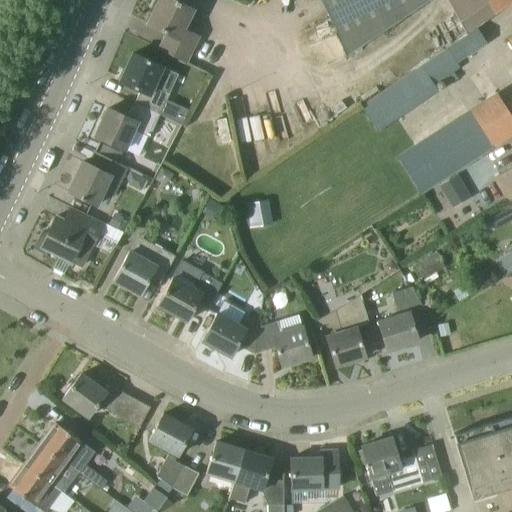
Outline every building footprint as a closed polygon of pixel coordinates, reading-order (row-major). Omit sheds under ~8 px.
[(158,0),(146,24),(164,33),(165,33),(158,48),(187,62),(195,47),(200,50),(204,41),(200,39),(200,37),(185,29),(194,11),(172,0),(158,0)] [(320,0),(348,56),(428,0),(320,0)] [(475,28),(511,3),(511,0),(448,0),(455,12),(467,35),(476,29),(475,28)] [(511,34),(506,37),(511,47),(511,97),(502,103),(496,93),(408,149),(396,157),(421,194),(432,187),(504,140),(504,139),(511,133),(511,34)] [(460,69),(456,64),(447,49),(421,67),(435,87),(443,80),(453,73),(460,69)] [(177,74),(164,68),(132,54),(120,82),(142,92),(137,105),(159,115),(169,94),(177,74)] [(149,138),(159,115),(137,105),(130,119),(107,109),(94,137),(128,152),(135,135),(134,135),(135,131),(149,138)] [(128,169),(112,161),(95,152),(94,153),(100,156),(94,167),(83,162),(68,192),(98,207),(106,191),(115,196),(128,169)] [(158,165),(147,161),(146,163),(143,171),(141,174),(153,178),(158,165)] [(169,182),(173,174),(161,168),(154,180),(161,183),(169,182)] [(130,171),(126,178),(128,185),(140,191),(146,179),(130,171)] [(448,203),(466,192),(457,175),(439,186),(448,203)] [(267,202),(243,204),(246,230),(270,227),(267,202)] [(511,206),(490,219),(496,230),(511,221),(511,206)] [(114,247),(123,232),(108,225),(89,216),(71,208),(64,222),(55,217),(41,246),(70,261),(82,267),(92,247),(98,250),(102,241),(114,247)] [(108,225),(123,232),(127,222),(122,220),(123,218),(113,214),(108,225)] [(139,295),(149,277),(160,284),(175,256),(161,249),(162,247),(155,244),(147,258),(130,249),(113,281),(139,295)] [(424,280),(446,267),(436,252),(415,265),(424,280)] [(511,265),(511,254),(511,253),(503,259),(509,268),(511,265)] [(381,266),(387,276),(397,270),(391,260),(381,266)] [(186,321),(197,299),(210,306),(222,284),(203,274),(196,287),(174,275),(157,305),(186,321)] [(284,291),(290,293),(296,290),(291,280),(281,285),(284,291)] [(417,341),(409,315),(425,310),(412,287),(392,293),(399,314),(377,320),(386,351),(417,341)] [(364,357),(355,328),(369,324),(360,295),(316,321),(321,339),(326,337),(335,366),(364,357)] [(254,354),(258,327),(242,319),(240,323),(218,312),(202,341),(230,357),(237,345),(254,354)] [(311,357),(301,325),(281,331),(278,321),(258,327),(254,354),(275,347),(281,366),(311,357)] [(439,338),(449,335),(446,324),(436,326),(439,338)] [(139,427),(140,425),(150,407),(109,385),(104,392),(80,374),(62,399),(89,418),(99,405),(111,412),(139,427)] [(174,460),(182,447),(191,429),(163,414),(148,442),(169,453),(158,476),(160,478),(172,488),(173,488),(185,465),(174,460)] [(511,415),(453,434),(472,498),(511,485),(511,415)] [(82,443),(71,434),(55,423),(39,444),(77,472),(78,473),(88,480),(95,471),(85,464),(85,463),(93,451),(82,443)] [(397,461),(396,457),(390,438),(361,446),(362,450),(365,462),(363,462),(364,466),(366,465),(370,479),(375,496),(393,491),(422,483),(411,449),(413,456),(397,461)] [(233,483),(243,450),(215,442),(205,475),(233,483)] [(78,473),(77,472),(39,444),(23,465),(61,492),(61,491),(64,493),(78,473)] [(264,481),(271,459),(243,450),(233,483),(229,498),(246,502),(249,487),(263,491),(267,505),(266,511),(283,511),(283,480),(264,481)] [(328,489),(337,489),(336,450),(319,451),(319,457),(290,458),(291,501),(308,501),(308,491),(320,490),(328,489)] [(365,462),(362,450),(356,452),(360,467),(364,466),(363,462),(365,462)] [(440,477),(435,460),(424,464),(429,480),(440,477)] [(45,511),(61,492),(23,465),(8,486),(35,506),(36,505),(45,511)] [(185,465),(173,488),(187,495),(199,472),(185,465)] [(163,481),(160,478),(155,484),(168,494),(172,488),(163,481)] [(142,501),(157,511),(166,499),(166,498),(152,488),(142,501)] [(432,497),(436,511),(440,511),(450,509),(445,494),(432,497)] [(331,502),(337,511),(352,511),(342,495),(331,502)] [(337,511),(331,502),(320,508),(322,511),(337,511)]
